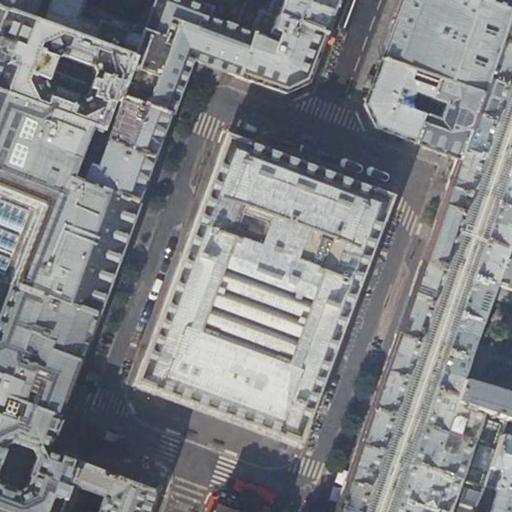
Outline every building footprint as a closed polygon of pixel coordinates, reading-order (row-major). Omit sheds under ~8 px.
[(0,0),(0,11),(41,27),(51,0),(0,0)] [(128,58),(113,97),(116,98),(121,100),(169,118),(183,81),(191,59),(210,66),(237,77),(253,36),(207,19),(210,10),(182,0),(156,0),(143,32),(133,28),(131,31),(101,19),(97,28),(76,20),(83,0),(51,0),(41,27),(128,58)] [(275,0),(270,16),(262,14),(253,36),(237,77),(274,91),(283,95),(306,84),(328,24),(337,0),(275,0)] [(383,51),(379,61),(436,82),(480,96),(486,79),(492,59),(511,65),(511,44),(499,40),(505,22),(507,14),(468,0),(402,0),(400,6),(399,6),(397,9),(399,10),(395,20),(391,31),(389,30),(388,34),(389,34),(384,48),(383,48),(382,51),(383,51)] [(511,0),(468,0),(507,14),(511,0)] [(0,96),(99,134),(103,123),(111,103),(113,97),(128,58),(41,27),(0,11),(0,96)] [(511,24),(505,22),(499,40),(511,44),(511,24)] [(511,65),(492,59),(486,79),(511,87),(511,65)] [(393,136),(413,144),(425,114),(402,106),(407,93),(429,101),(436,82),(379,61),(370,85),(363,105),(373,129),(393,136)] [(480,96),(473,116),(510,127),(511,120),(511,87),(486,79),(480,96)] [(434,151),(457,160),(458,160),(461,152),(468,134),(473,116),(480,96),(436,82),(429,101),(437,104),(432,117),(425,114),(413,144),(434,151)] [(0,284),(37,299),(38,298),(94,319),(123,242),(131,221),(136,208),(81,186),(88,167),(94,148),(97,140),(99,134),(0,96),(0,284)] [(99,134),(97,140),(101,142),(105,143),(153,161),(162,136),(169,118),(121,100),(111,126),(103,123),(99,134)] [(473,116),(468,134),(503,145),(510,127),(473,116)] [(511,148),(511,127),(510,127),(503,145),(511,148)] [(468,134),(461,152),(497,164),(503,145),(468,134)] [(299,444),(298,443),(304,428),(305,428),(307,424),(305,424),(309,412),(323,375),(328,362),(329,363),(331,359),(329,358),(335,342),(336,339),(338,340),(339,336),(338,336),(345,316),(347,317),(348,313),(346,312),(350,302),(354,293),(355,293),(356,290),(355,289),(362,270),(378,227),(380,222),(381,223),(383,219),(381,218),(388,202),(389,202),(390,198),(386,197),(386,198),(372,193),(372,191),(368,190),(368,191),(354,186),(354,185),(350,183),(350,184),(336,179),(337,178),(332,177),(332,178),(318,173),(318,171),(315,170),(314,172),(300,166),(301,165),(297,163),(297,165),(283,160),(283,158),(279,157),(279,158),(271,155),(265,153),(265,151),(261,150),(261,151),(252,148),(247,146),(247,145),(243,143),(243,144),(228,139),(229,138),(225,136),(223,140),(225,141),(218,158),(217,157),(216,161),(217,162),(213,172),(199,211),(192,228),(191,228),(189,232),(191,233),(188,241),(184,251),(182,251),(181,255),(182,255),(175,275),(174,274),(172,278),(173,279),(173,282),(166,298),(165,297),(164,301),(165,302),(161,313),(147,349),(142,363),(140,363),(139,367),(141,368),(135,383),(134,382),(132,386),(136,388),(137,385),(151,390),(150,393),(154,395),(155,392),(168,396),(169,397),(168,400),(172,401),(173,398),(187,403),(186,406),(190,408),(191,405),(193,406),(205,410),(204,413),(208,414),(209,412),(223,417),(222,420),(226,421),(227,418),(239,423),(241,423),(240,426),(243,427),(245,425),(259,430),(258,433),(261,434),(263,431),(265,432),(277,437),(275,440),(279,441),(281,438),(295,443),(294,446),(298,448),(299,444)] [(142,190),(153,161),(105,143),(95,169),(88,167),(81,186),(136,208),(142,190)] [(511,148),(503,145),(497,164),(484,201),(511,210),(511,148)] [(448,185),(448,188),(484,201),(497,164),(461,152),(458,160),(457,160),(456,164),(448,185)] [(423,260),(422,262),(451,271),(460,274),(466,256),(472,237),(478,219),(484,201),(448,188),(446,192),(440,208),(441,208),(432,235),(423,261),(423,260)] [(511,210),(484,201),(478,219),(511,231),(511,210)] [(508,250),(511,238),(511,231),(478,219),(472,237),(508,250)] [(502,269),(508,250),(472,237),(466,256),(502,269)] [(511,238),(508,250),(502,269),(496,287),(495,288),(491,300),(511,306),(511,301),(511,238)] [(496,287),(502,269),(466,256),(460,274),(495,288),(496,287)] [(415,284),(410,298),(447,311),(460,274),(451,271),(422,262),(421,265),(415,284)] [(491,300),(495,288),(460,274),(447,311),(440,329),(476,342),(496,349),(500,336),(481,330),(491,300)] [(0,378),(6,381),(21,343),(37,299),(0,284),(0,378)] [(77,364),(94,319),(38,298),(37,299),(21,343),(77,364)] [(402,321),(397,335),(434,348),(440,329),(447,311),(410,298),(408,302),(402,321)] [(463,379),(476,342),(440,329),(434,348),(428,367),(463,379)] [(395,339),(390,354),(419,363),(428,367),(434,348),(397,335),(395,339)] [(58,416),(77,364),(21,343),(6,381),(0,378),(0,399),(56,421),(58,416)] [(389,358),(378,390),(415,404),(422,385),(428,367),(419,363),(390,354),(389,358)] [(463,382),(463,379),(428,367),(422,385),(457,398),(463,382)] [(511,396),(463,382),(457,398),(455,404),(505,421),(511,423),(511,396)] [(455,404),(457,398),(422,385),(415,404),(409,422),(418,426),(495,452),(505,421),(455,404)] [(364,431),(359,446),(397,459),(409,422),(415,404),(378,390),(376,395),(370,414),(364,431)] [(0,511),(56,511),(75,463),(70,461),(44,452),(56,421),(0,399),(0,511)] [(511,423),(505,421),(495,452),(483,487),(511,495),(511,423)] [(483,487),(495,452),(418,426),(409,422),(397,459),(483,488),(483,487)] [(358,449),(352,464),(390,477),(397,459),(359,446),(358,449)] [(432,511),(474,511),(483,488),(397,459),(390,477),(384,495),(432,511)] [(146,511),(154,493),(75,463),(56,511),(146,511)] [(352,464),(346,482),(384,495),(390,477),(352,464)] [(346,482),(335,511),(378,511),(384,495),(346,482)] [(511,511),(511,495),(483,487),(483,488),(474,511),(511,511)] [(432,511),(384,495),(378,511),(432,511)]
